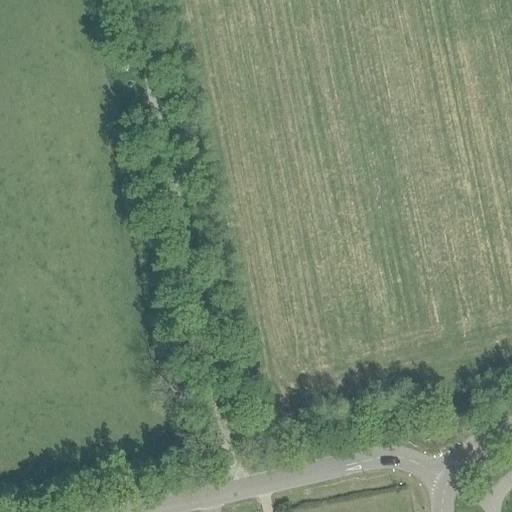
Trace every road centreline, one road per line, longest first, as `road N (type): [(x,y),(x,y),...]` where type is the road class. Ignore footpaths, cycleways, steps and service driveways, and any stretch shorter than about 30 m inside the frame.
road 1 (unclassified): [(237,491),(125,0)]
road 2 (tertiary): [(237,491),(395,457),(448,480)]
